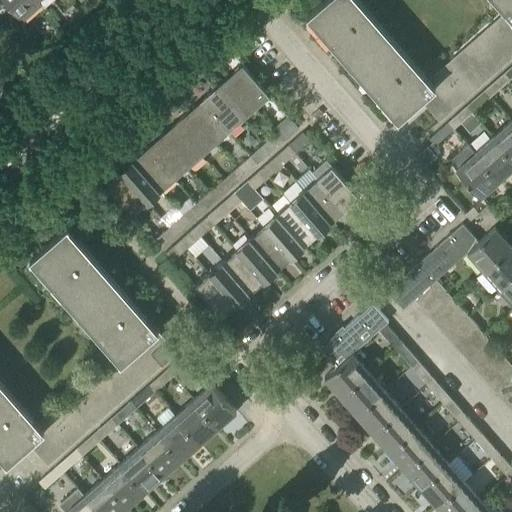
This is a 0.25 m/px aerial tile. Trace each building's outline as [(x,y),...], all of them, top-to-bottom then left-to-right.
[(5,0),(20,16),(20,15),(24,20),(42,4),(38,0),(5,0)] [(368,17),(352,0),(326,0),(308,16),(309,18),(311,16),(321,28),(324,26),(338,42),(368,17)] [(511,0),(502,0),(505,3),(502,6),(507,12),(511,17),(511,0)] [(444,98),(511,38),(511,17),(507,12),(429,80),(435,88),(444,98)] [(362,75),(394,47),(368,17),(338,42),(346,51),(344,53),(362,75)] [(3,27),(9,34),(16,28),(9,21),(3,27)] [(440,122),(511,58),(511,38),(444,98),(453,109),(439,121),(440,122)] [(420,77),(394,47),(362,75),(366,79),(368,77),(391,102),(388,105),(399,117),(397,118),(398,120),(435,88),(429,80),(424,74),(420,77)] [(256,107),(270,95),(243,63),(228,76),(256,107)] [(509,80),(511,78),(511,66),(503,74),(509,80)] [(491,97),(509,80),(503,74),(485,90),(491,97)] [(242,119),(256,107),(228,76),(214,88),(242,119)] [(229,131),(242,119),(214,88),(202,99),(229,131)] [(473,112),(491,97),(485,90),(467,106),(473,112)] [(215,143),(223,136),(229,131),(202,99),(188,112),(215,143)] [(455,128),(473,112),(467,106),(449,122),(455,128)] [(201,155),(215,143),(188,112),(174,124),(201,155)] [(285,140),(299,128),(292,120),(278,132),(285,140)] [(511,157),(511,120),(493,136),(511,157)] [(436,145),(454,129),(455,128),(449,122),(430,138),(436,145)] [(188,166),(201,155),(174,124),(161,135),(188,166)] [(271,152),(285,141),(285,140),(278,132),(264,144),(271,152)] [(296,153),(310,141),(303,133),(289,145),(296,153)] [(174,179),(188,166),(161,135),(147,147),(174,179)] [(500,179),(511,168),(511,157),(493,136),(475,152),(500,179)] [(258,164),(271,152),(264,144),(251,156),(258,164)] [(283,165),(296,153),(289,145),(275,157),(283,165)] [(161,190),(174,179),(147,147),(133,159),(161,190)] [(480,196),(500,179),(475,152),(456,169),(480,196)] [(244,176),(258,164),(251,156),(237,168),(244,176)] [(269,177),(283,165),(275,157),(262,169),(269,177)] [(147,202),(161,190),(133,159),(120,171),(147,202)] [(346,208),(360,197),(326,159),(312,171),(318,178),(346,208)] [(231,188),(244,176),(237,168),(223,180),(231,188)] [(256,188),(269,177),(262,169),(248,180),(256,188)] [(133,215),(140,209),(147,202),(120,171),(106,183),(133,215)] [(305,189),(333,220),(346,208),(318,178),(305,189)] [(217,199),(231,188),(223,180),(210,191),(217,199)] [(242,201),(256,188),(248,180),(234,193),(242,201)] [(319,232),(333,220),(305,189),(291,201),(319,232)] [(203,212),(217,199),(210,191),(210,192),(203,198),(196,204),(203,212)] [(229,212),(242,201),(234,193),(222,204),(229,212)] [(305,244),(319,232),(291,201),(282,209),(277,213),(305,244)] [(190,223),(203,212),(196,204),(183,215),(190,223)] [(215,224),(229,212),(222,204),(207,216),(215,224)] [(292,256),(305,244),(277,213),(264,225),(292,256)] [(176,235),(190,223),(183,215),(169,227),(176,235)] [(201,236),(215,224),(207,216),(194,228),(201,236)] [(404,308),(415,298),(437,279),(468,251),(479,242),(463,224),(388,290),(404,308)] [(278,268),(292,256),(264,225),(251,237),(278,268)] [(91,260),(66,232),(70,228),(69,226),(31,260),(32,261),(36,257),(47,270),(49,268),(64,284),(91,260)] [(162,248),(176,235),(169,227),(155,240),(162,248)] [(485,270),(511,246),(511,245),(496,227),(479,242),(468,251),(485,270)] [(188,248),(201,236),(194,228),(180,240),(188,248)] [(264,280),(278,268),(251,237),(237,249),(264,280)] [(173,261),(174,260),(188,248),(180,240),(166,253),(173,261)] [(501,288),(511,278),(511,246),(485,270),(501,288)] [(251,292),(264,280),(237,249),(223,261),(251,292)] [(88,316),(117,290),(91,260),(64,284),(71,293),(69,295),(88,316)] [(237,304),(251,292),(223,261),(210,273),(223,288),(237,304)] [(195,285),(223,317),(237,304),(223,288),(210,273),(195,285)] [(511,301),(511,278),(501,288),(511,301)] [(423,308),(445,288),(437,279),(415,298),(423,308)] [(431,317),(453,298),(445,288),(423,308),(431,317)] [(144,321),(117,290),(88,316),(92,321),(95,319),(116,344),(114,346),(124,358),(120,362),(66,410),(60,404),(38,424),(32,418),(29,420),(3,391),(0,393),(0,441),(3,444),(0,446),(11,458),(6,462),(8,464),(44,431),(63,452),(48,465),(49,466),(163,366),(162,365),(175,354),(164,342),(152,353),(144,344),(160,330),(159,329),(157,330),(147,318),(144,321)] [(439,326),(461,307),(453,298),(431,317),(439,326)] [(337,367),(352,354),(379,330),(385,324),(388,322),(373,304),(321,349),(337,367)] [(447,335),(469,316),(461,307),(439,326),(447,335)] [(455,345),(477,325),(469,316),(447,335),(455,345)] [(395,349),(402,344),(385,324),(379,330),(395,349)] [(463,353),(485,334),(477,325),(455,345),(463,353)] [(471,363),(493,343),(485,334),(463,353),(471,363)] [(479,372),(501,353),(493,343),(471,363),(479,372)] [(412,368),(418,362),(402,344),(395,349),(412,368)] [(173,376),(192,360),(186,353),(167,370),(173,376)] [(488,382),(509,362),(501,353),(479,372),(488,382)] [(369,373),(352,354),(337,367),(325,378),(342,397),(369,373)] [(428,386),(435,380),(418,362),(412,368),(428,386)] [(495,390),(511,374),(511,365),(509,362),(488,382),(495,390)] [(155,392),(173,376),(167,370),(149,386),(155,392)] [(358,415),(385,391),(369,373),(342,397),(358,415)] [(503,399),(511,391),(511,374),(495,390),(503,399)] [(444,404),(450,398),(435,380),(428,386),(444,404)] [(194,400),(218,428),(237,411),(213,383),(194,400)] [(137,408),(155,392),(149,386),(131,402),(137,408)] [(374,433),(401,410),(385,391),(358,415),(374,433)] [(511,409),(511,407),(511,391),(503,399),(511,409)] [(459,422),(466,416),(450,398),(444,404),(459,422)] [(200,443),(218,428),(194,400),(176,416),(200,443)] [(118,424),(137,408),(131,402),(113,418),(118,424)] [(390,451),(417,428),(401,410),(374,433),(390,451)] [(182,459),(200,443),(176,416),(157,432),(182,459)] [(476,441),(482,435),(466,416),(459,422),(476,441)] [(100,441),(118,424),(113,418),(94,434),(100,441)] [(405,469),(432,445),(417,428),(390,451),(405,469)] [(163,475),(182,459),(157,432),(139,448),(163,475)] [(82,456),(100,441),(94,434),(76,449),(82,456)] [(491,459),(498,453),(482,435),(476,441),(491,459)] [(422,488),(449,464),(432,445),(405,469),(422,488)] [(145,492),(163,475),(139,448),(120,464),(145,492)] [(64,472),(82,456),(76,449),(59,465),(64,472)] [(508,477),(511,473),(511,468),(498,453),(491,459),(508,477)] [(127,507),(145,492),(120,464),(103,480),(127,507)] [(437,506),(465,482),(449,464),(422,488),(437,506)] [(45,488),(63,472),(64,472),(59,465),(39,482),(45,488)] [(99,511),(121,511),(127,507),(103,480),(85,495),(99,511)] [(442,511),(467,511),(481,500),(465,482),(437,506),(442,511)] [(65,511),(99,511),(85,495),(78,488),(59,504),(65,511)] [(491,511),(481,500),(467,511),(491,511)]
